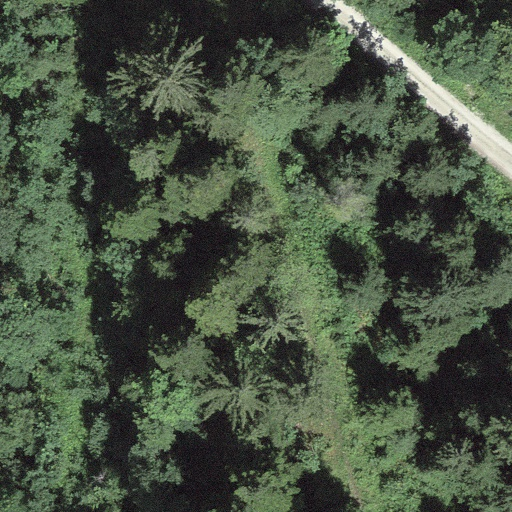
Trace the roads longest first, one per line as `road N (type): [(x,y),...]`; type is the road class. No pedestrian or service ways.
road 1 (track): [(373,511),(253,101),(243,0)]
road 2 (track): [(116,0),(110,209),(80,511)]
road 3 (track): [(327,0),(511,160)]
